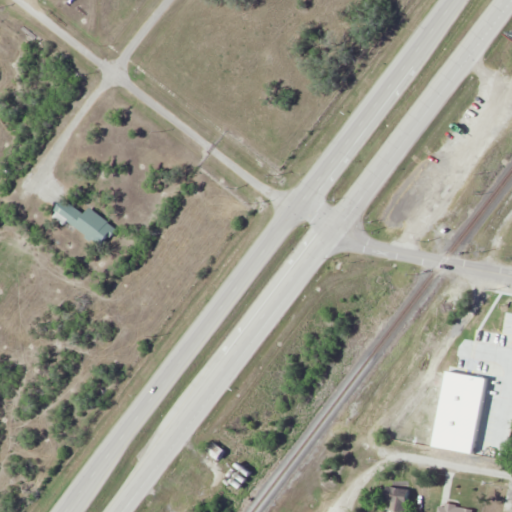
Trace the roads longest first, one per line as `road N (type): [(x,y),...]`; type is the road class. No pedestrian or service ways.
road 1 (trunk): [(451,0),(61,511)]
road 2 (trunk): [(128,511),(511,15)]
road 3 (residential): [(297,203),(270,198),(28,7)]
road 4 (tertiary): [(511,275),(339,241),(297,203)]
road 5 (residential): [(167,0),(28,178)]
road 6 (residential): [(511,476),(381,452)]
